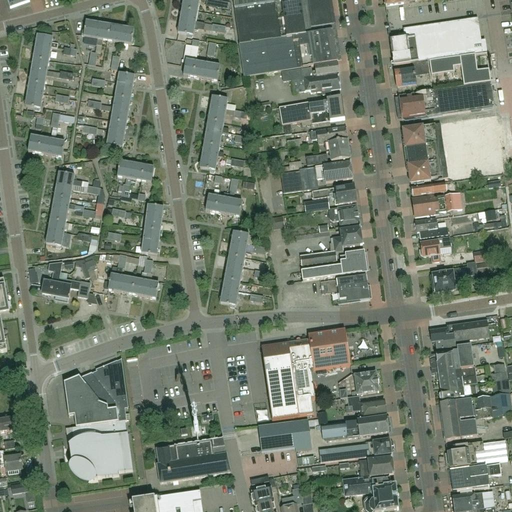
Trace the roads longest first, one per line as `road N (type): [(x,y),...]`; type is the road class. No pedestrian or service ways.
road 1 (residential): [(195,324),(140,0)]
road 2 (residential): [(351,0),(402,316)]
road 3 (residential): [(36,375),(0,123)]
road 4 (residential): [(402,316),(431,511)]
road 5 (residential): [(245,511),(210,322)]
road 6 (residential): [(210,322),(402,316)]
road 7 (residential): [(36,375),(195,324)]
road 8 (residential): [(53,511),(36,375)]
